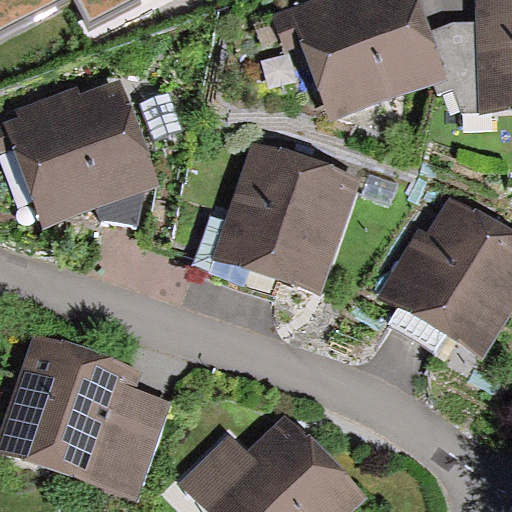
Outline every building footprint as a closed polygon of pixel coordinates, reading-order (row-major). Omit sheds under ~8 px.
[(0,0),(0,31),(60,0),(74,0),(90,30),(139,4),(135,0),(0,0)] [(318,0),(299,6),(334,112),(452,74),(427,0),(318,0)] [(511,0),(475,0),(475,110),(511,109),(511,0)] [(6,111),(45,222),(157,182),(118,71),(6,111)] [(253,145),(218,250),(314,283),(350,178),(253,145)] [(511,230),(444,191),(384,294),(483,351),(511,301),(511,230)] [(142,368),(33,330),(0,424),(0,472),(116,511),(142,511),(178,410),(132,395),(142,368)] [(234,437),(186,485),(212,511),(376,511),(381,508),(295,422),(257,460),(234,437)]
